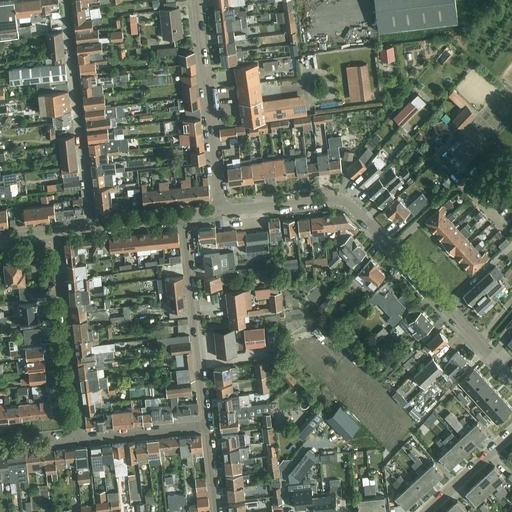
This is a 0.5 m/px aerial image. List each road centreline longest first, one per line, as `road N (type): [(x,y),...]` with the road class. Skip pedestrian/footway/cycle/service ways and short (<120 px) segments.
road 1 (tertiary): [(511,380),(350,207),(327,199),(218,212)]
road 2 (residential): [(92,227),(65,0)]
road 3 (residential): [(218,212),(195,0)]
road 4 (residential): [(205,423),(181,216)]
road 5 (residential): [(78,436),(56,231)]
road 6 (residential): [(205,423),(78,436)]
